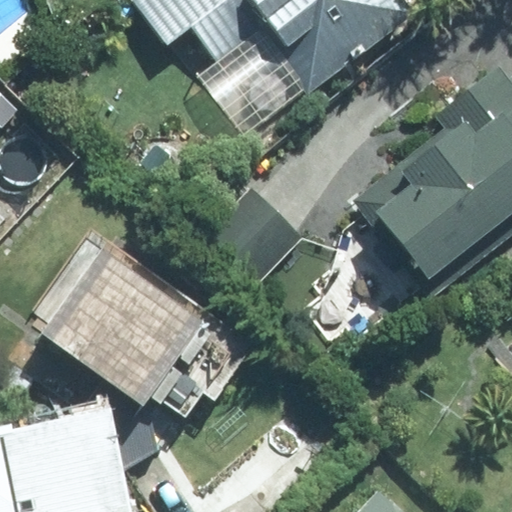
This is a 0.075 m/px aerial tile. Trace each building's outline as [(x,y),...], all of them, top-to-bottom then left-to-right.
[(124,0),(123,1),(157,45),(180,27),(209,65),(250,33),(298,95),(399,15),(387,0),(124,0)] [(511,67),(496,80),(484,67),(422,116),(432,128),(341,200),(420,300),(511,225),(511,67)] [(0,188),(29,183),(21,143),(0,146),(0,188)] [(293,237),(240,188),(194,238),(246,286),(293,237)] [(127,410),(188,323),(87,251),(26,337),(127,410)] [(511,322),(511,289),(490,305),(506,327),(511,322)] [(105,511),(83,412),(0,429),(0,511),(105,511)] [(301,432),(250,484),(278,511),(280,511),(330,461),(301,432)] [(390,511),(372,495),(356,511),(390,511)]
